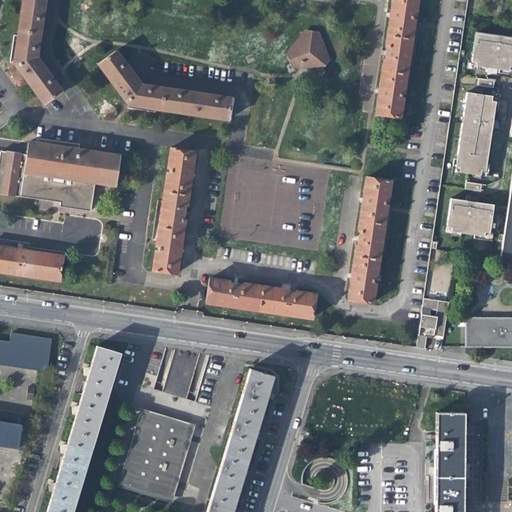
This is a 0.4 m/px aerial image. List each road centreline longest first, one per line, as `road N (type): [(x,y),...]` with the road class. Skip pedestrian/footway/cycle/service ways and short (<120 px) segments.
road 1 (residential): [(86,318),(312,353)]
road 2 (residential): [(86,318),(28,511)]
road 3 (residential): [(312,353),(511,382)]
road 4 (residential): [(264,511),(312,353)]
